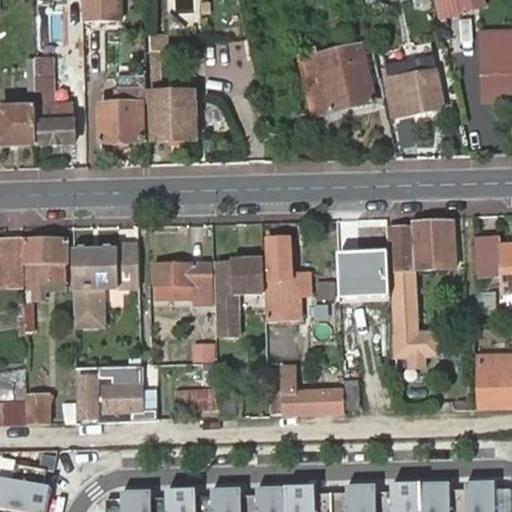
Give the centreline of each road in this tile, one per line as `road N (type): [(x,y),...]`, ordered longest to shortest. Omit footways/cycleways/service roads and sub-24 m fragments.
road 1 (track): [(0,442),(511,426)]
road 2 (residential): [(0,197),(511,183)]
road 3 (residential): [(76,511),(93,490),(120,477),(511,472)]
